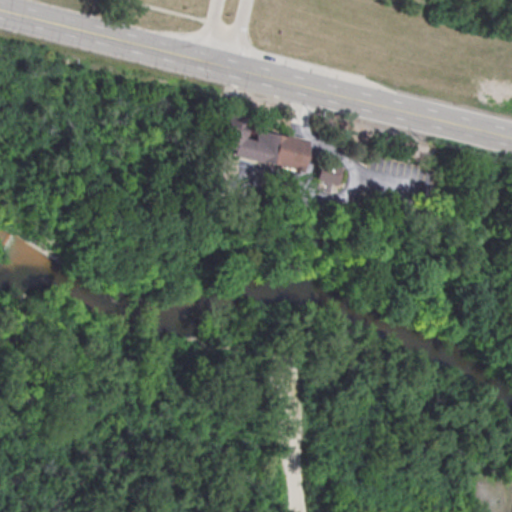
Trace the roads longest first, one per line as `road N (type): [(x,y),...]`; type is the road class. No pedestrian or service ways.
road 1 (secondary): [(345,99),(0,9)]
road 2 (secondary): [(511,140),(345,99)]
road 3 (residential): [(296,511),(286,354)]
